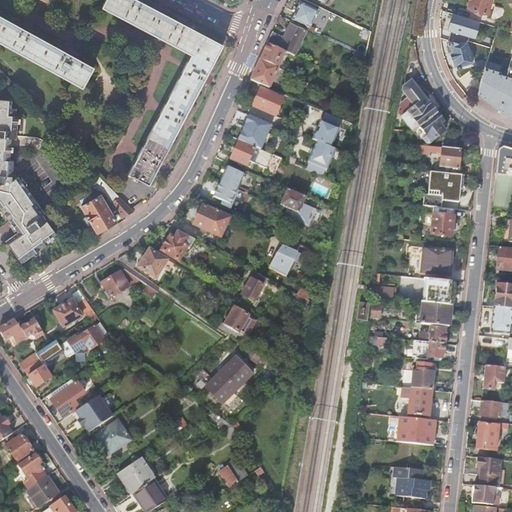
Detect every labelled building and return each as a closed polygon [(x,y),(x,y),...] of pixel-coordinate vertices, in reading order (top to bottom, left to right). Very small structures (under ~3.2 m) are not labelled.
[(104,0),(101,7),(148,32),(190,55),(183,67),(160,110),(138,152),(127,174),(148,185),(158,166),(158,167),(160,163),(162,159),(180,123),(181,124),(183,120),(185,116),(184,115),(203,81),(206,77),(208,73),(207,73),(222,45),(184,25),(185,24),(181,22),(177,20),(176,21),(159,11),(142,2),(142,1),(139,0),(104,0)] [(299,0),(291,18),(310,26),(318,8),(299,0)] [(470,0),(468,8),(489,15),(490,12),(486,11),(489,0),(470,0)] [(0,42),(82,88),(93,67),(72,55),(68,52),(64,50),(64,51),(29,32),(30,31),(26,29),(22,27),(21,28),(0,15),(0,42)] [(272,32),(266,43),(284,51),(289,53),(294,55),(306,32),(288,23),(282,37),(272,32)] [(448,39),(447,40),(448,46),(450,46),(455,66),(472,62),(465,35),(451,31),(448,39)] [(259,59),(277,67),(284,51),(266,43),(259,59)] [(352,50),(359,54),(362,49),(354,45),(352,50)] [(259,59),(250,80),(268,88),(277,67),(259,59)] [(511,117),(511,71),(511,74),(486,66),(477,93),(499,110),(511,117)] [(401,118),(412,132),(414,132),(419,128),(419,127),(436,113),(410,81),(402,88),(402,91),(414,107),(401,118)] [(259,88),(251,106),(274,116),(282,98),(259,88)] [(16,232),(6,239),(21,261),(34,252),(38,250),(45,244),(43,242),(45,240),(52,235),(55,233),(42,214),(43,214),(34,201),(23,186),(18,179),(17,176),(10,181),(12,160),(8,160),(10,138),(15,139),(15,131),(12,130),(12,125),(16,126),(16,123),(16,118),(16,116),(14,115),(15,108),(10,107),(10,100),(0,99),(0,210),(2,213),(6,218),(7,220),(9,223),(14,230),(16,232)] [(317,142),(331,148),(343,121),(324,113),(312,140),(317,142)] [(429,143),(444,131),(439,125),(443,122),(436,113),(419,127),(419,128),(425,134),(423,136),(422,138),(426,143),(429,143)] [(237,140),(260,150),(271,126),(249,116),(237,140)] [(238,140),(237,140),(228,159),(245,166),(247,160),(253,163),(252,164),(257,166),(259,166),(260,164),(264,162),(266,163),(268,162),(271,155),(260,150),(257,149),(254,147),(253,147),(238,140)] [(305,169),(322,177),(334,150),(331,148),(317,142),(305,169)] [(440,153),(441,147),(411,144),(411,148),(418,149),(418,153),(429,154),(429,151),(440,153)] [(460,150),(441,147),(440,153),(439,167),(457,169),(460,150)] [(498,151),(495,176),(511,177),(511,175),(511,150),(502,148),(498,151)] [(219,181),(237,189),(238,186),(244,174),(226,166),(219,181)] [(400,168),(387,167),(386,177),(390,177),(391,174),(400,175),(400,168)] [(462,189),(464,175),(430,171),(428,194),(424,194),(422,206),(441,208),(442,200),(459,202),(460,188),(462,189)] [(122,218),(133,211),(98,176),(95,173),(89,178),(104,193),(122,218)] [(495,176),(491,207),(511,209),(511,175),(511,177),(495,176)] [(199,187),(195,193),(211,200),(213,196),(230,204),(237,189),(219,181),(213,194),(199,187)] [(305,197),(287,189),(280,205),(292,210),(290,214),(290,215),(290,216),(290,217),(291,217),(293,219),(308,225),(314,209),(302,204),(305,197)] [(100,195),(81,206),(96,233),(116,222),(100,195)] [(201,205),(192,225),(209,232),(220,237),(230,215),(219,210),(218,212),(201,205)] [(450,236),(453,209),(441,208),(433,207),(430,234),(450,236)] [(511,219),(504,219),(502,241),(511,242),(511,219)] [(170,236),(160,251),(177,261),(186,246),(170,236)] [(299,244),(282,236),(272,251),(265,266),(284,276),(292,261),(296,262),(300,254),(296,252),(299,244)] [(209,247),(220,253),(223,248),(212,242),(209,247)] [(511,248),(498,247),(496,270),(511,271),(511,248)] [(423,248),(420,273),(449,276),(452,251),(443,250),(443,249),(441,249),(441,250),(423,248)] [(155,278),(161,269),(165,262),(166,260),(149,249),(137,267),(155,278)] [(124,254),(117,258),(132,269),(134,266),(135,261),(124,254)] [(165,262),(161,269),(166,273),(170,267),(171,266),(165,262)] [(171,266),(170,267),(183,276),(185,272),(172,263),(171,266)] [(139,279),(124,268),(101,282),(110,297),(139,279)] [(267,278),(249,268),(244,276),(249,278),(240,295),(253,302),(267,278)] [(425,302),(451,305),(453,282),(427,279),(425,302)] [(511,285),(496,283),(494,307),(511,309),(511,285)] [(153,288),(146,284),(142,290),(149,294),(153,288)] [(373,296),(393,299),(394,289),(374,287),(373,296)] [(296,294),(307,300),(311,294),(306,291),(306,292),(299,289),(296,294)] [(79,305),(88,318),(94,313),(78,290),(72,295),(79,305)] [(310,302),(307,300),(296,294),(293,301),(306,308),(310,302)] [(72,299),(54,311),(63,326),(82,315),(72,299)] [(413,314),(412,323),(448,327),(451,306),(451,305),(425,302),(422,302),(420,315),(413,314)] [(359,303),(357,319),(367,321),(370,304),(359,303)] [(379,304),(371,303),(369,318),(378,319),(379,304)] [(219,321),(216,326),(235,339),(239,332),(247,337),(256,320),(248,316),(248,315),(233,307),(224,324),(219,321)] [(511,309),(494,307),(491,332),(510,334),(511,319),(511,309)] [(19,328),(14,319),(0,327),(0,331),(5,339),(12,335),(14,338),(17,344),(27,339),(26,337),(23,333),(19,328)] [(33,319),(19,328),(23,333),(26,337),(28,335),(33,336),(34,339),(43,334),(33,319)] [(85,345),(89,350),(104,339),(94,325),(93,325),(92,323),(90,324),(91,327),(79,336),(76,338),(74,336),(66,342),(74,353),(85,345)] [(66,333),(73,328),(70,324),(63,329),(66,333)] [(430,334),(429,343),(444,345),(445,335),(443,335),(444,329),(429,328),(428,334),(430,334)] [(387,338),(367,336),(366,344),(386,346),(387,338)] [(444,345),(429,343),(428,352),(426,351),(426,358),(441,359),(441,354),(443,354),(444,345)] [(356,347),(348,346),(346,358),(354,360),(356,347)] [(43,348),(36,353),(35,354),(43,366),(28,376),(36,387),(51,377),(45,369),(53,363),(43,348)] [(261,357),(249,348),(244,355),(257,364),(258,361),(261,357)] [(43,366),(35,354),(35,353),(20,364),(28,376),(43,366)] [(221,404),(222,404),(220,402),(228,395),(229,396),(243,382),(242,381),(249,373),(251,375),(252,374),(235,357),(205,387),(221,404)] [(431,391),(435,391),(436,382),(432,382),(433,371),(430,371),(430,365),(417,364),(416,371),(412,371),(410,389),(431,391)] [(503,384),(505,368),(485,366),(482,390),(494,391),(495,383),(503,384)] [(243,382),(251,375),(249,373),(242,381),(243,382)] [(428,416),(431,391),(410,389),(402,388),(401,397),(402,399),(404,399),(402,414),(428,416)] [(66,389),(50,400),(63,418),(79,407),(66,389)] [(220,402),(222,404),(229,396),(228,395),(220,402)] [(110,418),(96,398),(95,398),(89,403),(75,412),(80,419),(77,421),(81,427),(84,425),(89,432),(91,431),(102,424),(107,420),(110,418)] [(507,404),(481,401),(479,416),(488,417),(488,419),(496,420),(497,418),(504,419),(504,411),(506,411),(507,404)] [(1,419),(0,416),(0,442),(12,434),(7,427),(1,419)] [(397,442),(435,447),(438,422),(399,418),(397,442)] [(117,420),(97,435),(110,454),(131,440),(117,420)] [(244,432),(236,421),(232,425),(239,435),(239,436),(244,432)] [(476,448),(495,450),(496,438),(500,438),(501,435),(497,435),(498,427),(498,423),(480,421),(479,424),(478,423),(476,448)] [(239,435),(232,425),(223,431),(231,441),(239,435)] [(32,451),(33,453),(42,447),(38,441),(29,447),(21,435),(6,446),(17,462),(32,451)] [(35,455),(18,465),(28,480),(42,471),(38,465),(40,463),(40,462),(41,460),(38,455),(35,455)] [(226,463),(227,465),(239,482),(248,476),(235,457),(226,463)] [(478,486),(497,488),(499,470),(500,460),(476,457),(475,467),(477,468),(480,468),(478,486)] [(153,476),(141,458),(118,473),(128,488),(130,487),(134,492),(152,480),(155,478),(154,476),(153,476)] [(219,471),(230,487),(239,482),(227,465),(225,467),(222,469),(219,471)] [(260,467),(255,471),(259,476),(264,472),(260,467)] [(425,491),(428,491),(429,481),(421,480),(422,470),(394,467),(393,478),(397,478),(395,496),(407,497),(424,499),(425,491)] [(47,477),(28,490),(32,496),(30,497),(37,507),(58,493),(47,477)] [(131,494),(130,495),(138,505),(139,504),(144,511),(149,511),(166,500),(152,480),(134,492),(131,494)] [(497,506),(499,489),(497,488),(478,486),(476,486),(473,486),(471,504),(497,506)] [(74,511),(64,497),(42,511),(74,511)]
